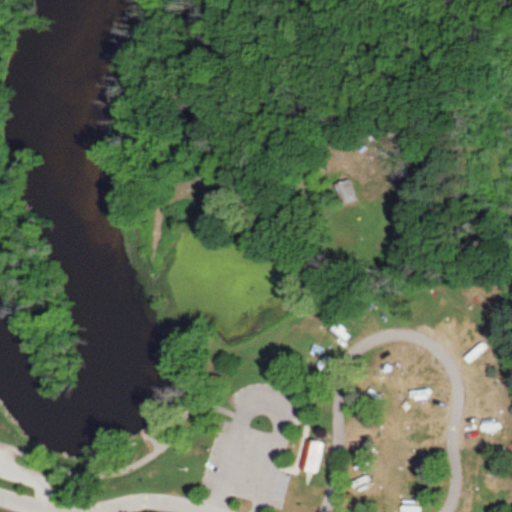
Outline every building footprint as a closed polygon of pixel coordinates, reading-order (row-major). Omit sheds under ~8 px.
[(456,324),(462,330),(472,320),(466,314),(456,324)] [(476,383),(490,389),(494,379),(480,374),(476,383)] [(511,445),(510,433),(497,434),(498,446),(511,445)] [(332,443),(325,468),(308,463),(314,438),(332,443)] [(370,494),(369,486),(361,486),(361,494),(370,494)] [(413,511),(428,511),(431,509),(424,501),(412,510),(413,511)]
